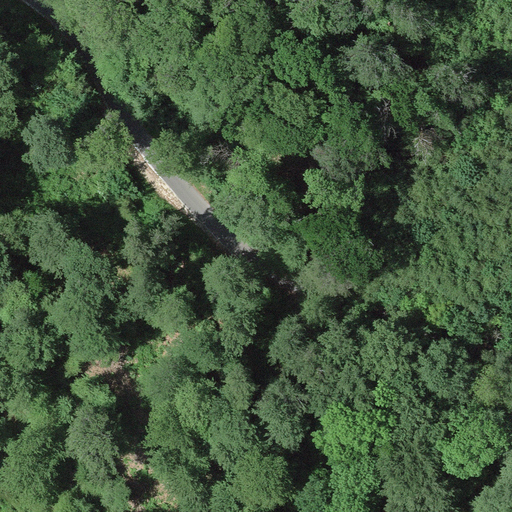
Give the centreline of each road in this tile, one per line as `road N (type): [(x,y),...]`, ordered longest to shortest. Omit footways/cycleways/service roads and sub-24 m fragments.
road 1 (unclassified): [(511,368),(328,300),(233,239),(142,144),(77,32),(43,0)]
road 2 (track): [(208,467),(170,439),(161,418),(138,278),(111,228),(63,195),(0,179)]
